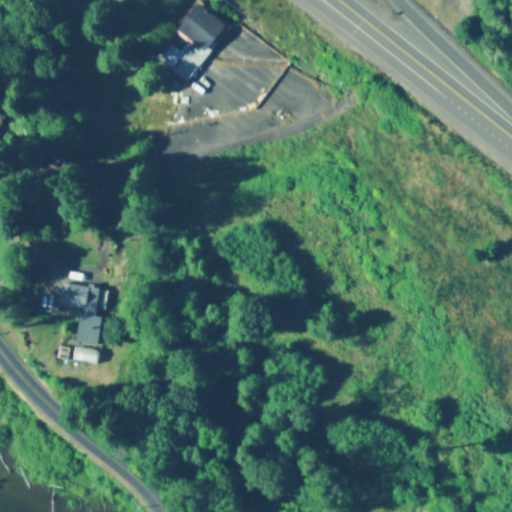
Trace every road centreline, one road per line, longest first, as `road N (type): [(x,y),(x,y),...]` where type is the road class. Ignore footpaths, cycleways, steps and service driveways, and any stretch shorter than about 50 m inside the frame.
road 1 (residential): [(161,511),(41,405),(0,355)]
road 2 (residential): [(0,185),(64,166),(193,156)]
road 3 (trunk): [(369,28),(511,141)]
road 4 (trunk): [(511,120),(390,0)]
